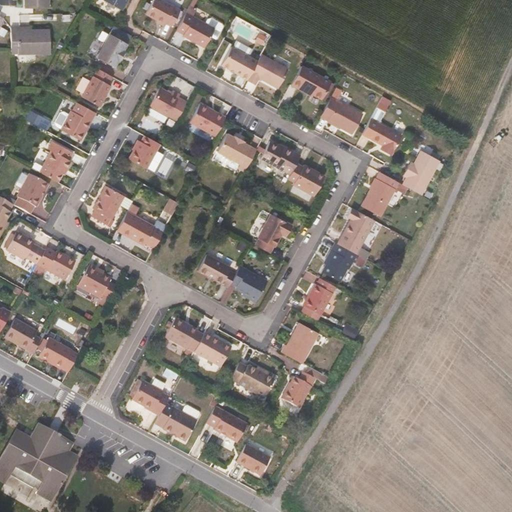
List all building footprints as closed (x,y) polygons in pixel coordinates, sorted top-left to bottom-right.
[(25,0),(25,8),(48,8),(47,0),(25,0)] [(115,10),(116,7),(122,10),(127,0),(103,0),(109,3),(107,5),(115,10)] [(172,25),(180,9),(163,0),(152,0),(146,13),(164,23),(165,21),(172,25)] [(205,47),(215,28),(194,16),(183,35),(205,47)] [(50,53),(50,30),(31,30),(31,26),(10,27),(11,53),(50,53)] [(120,59),(120,58),(124,60),(127,54),(124,52),(125,50),(124,50),(127,43),(110,33),(106,42),(103,41),(100,46),(103,48),(98,57),(114,66),(118,59),(120,59)] [(248,79),(258,60),(231,46),(222,63),(248,79)] [(279,87),(289,68),(262,54),(258,60),(248,79),(248,80),(256,84),(260,77),(279,87)] [(323,98),(332,81),(303,65),(293,83),(307,92),(308,90),(323,98)] [(82,95),(100,104),(102,106),(109,94),(104,91),(113,75),(97,67),(82,95)] [(321,115),(329,119),(328,121),(341,128),(342,126),(354,132),(365,111),(339,96),(344,87),(338,84),(321,115)] [(150,104),(169,114),(177,120),(188,101),(179,96),(180,93),(173,89),(171,92),(161,86),(150,104)] [(81,139),(96,112),(78,101),(73,110),(72,109),(61,128),(81,139)] [(226,117),(213,109),(200,102),(189,121),(216,135),(226,117)] [(393,153),(404,134),(381,121),(373,136),(384,143),(382,147),(393,153)] [(257,149),(244,142),(244,140),(234,134),(233,136),(226,132),(216,150),(247,167),(257,149)] [(146,167),(160,143),(145,134),(141,140),(139,139),(129,158),(146,167)] [(65,174),(73,160),(70,158),(74,152),(50,139),(46,148),(50,150),(42,166),(38,164),(35,170),(58,182),(63,172),(65,174)] [(297,161),(301,153),(285,145),(285,146),(271,139),(261,156),(291,172),(297,161)] [(422,193),(440,159),(422,150),(413,165),(410,162),(404,174),(407,176),(403,183),(408,186),(422,193)] [(314,194),(326,174),(305,163),(304,165),(297,161),(291,172),(288,177),(294,181),(293,183),(314,194)] [(381,171),(378,177),(375,177),(369,187),(372,188),(363,204),(381,214),(397,187),(405,191),(408,186),(403,183),(381,171)] [(37,206),(45,190),(49,183),(30,173),(18,195),(19,197),(15,204),(30,213),(35,205),(37,206)] [(111,217),(120,203),(128,208),(131,203),(133,200),(106,184),(93,207),(96,208),(92,215),(107,224),(110,217),(111,217)] [(6,220),(11,211),(10,210),(14,203),(0,196),(0,237),(9,222),(6,220)] [(179,201),(171,197),(170,199),(164,209),(172,214),(179,201)] [(128,208),(118,226),(117,229),(130,237),(143,244),(144,242),(154,247),(166,225),(156,219),(153,225),(133,214),(137,207),(131,203),(128,208)] [(356,253),(374,219),(348,205),(344,212),(353,218),(349,224),(348,223),(337,242),(356,253)] [(286,234),(292,223),(271,212),(257,236),(258,238),(255,243),(269,251),(273,244),(274,245),(281,232),(286,234)] [(45,249),(34,243),(35,242),(17,232),(8,249),(25,259),(27,256),(38,262),(45,249)] [(65,279),(76,260),(68,256),(67,257),(57,251),(56,253),(46,247),(45,249),(38,262),(37,264),(65,279)] [(339,280),(346,267),(348,268),(352,260),(331,248),(327,255),(329,257),(322,270),(339,280)] [(229,266),(206,253),(197,269),(228,286),(231,281),(234,274),(227,270),(229,266)] [(112,278),(103,272),(104,271),(90,263),(78,285),(101,297),(103,295),(109,298),(116,285),(110,281),(112,278)] [(255,301),(266,280),(239,265),(234,274),(231,281),(237,284),(235,287),(248,294),(247,297),(255,301)] [(129,284),(132,279),(126,276),(123,280),(129,284)] [(320,314),(335,286),(320,278),(316,283),(315,283),(303,304),(320,314)] [(0,330),(1,331),(12,310),(4,306),(2,308),(0,307),(0,330)] [(194,350),(203,332),(197,329),(198,328),(185,321),(184,322),(174,317),(164,336),(187,348),(188,347),(194,350)] [(37,335),(39,331),(16,318),(5,337),(34,353),(42,338),(37,335)] [(302,362),(319,332),(300,321),(287,343),(286,343),(281,350),(302,362)] [(220,366),(230,347),(218,341),(219,339),(204,331),(203,332),(194,350),(193,351),(220,366)] [(78,353),(72,350),(73,348),(50,336),(40,356),(62,369),(63,367),(69,371),(78,353)] [(275,376),(265,371),(257,366),(256,369),(248,365),(247,366),(238,362),(230,377),(238,382),(237,383),(263,397),(275,376)] [(279,397),(282,398),(301,408),(317,379),(303,372),(299,378),(294,376),(290,382),(288,381),(279,397)] [(141,406),(148,411),(158,416),(165,403),(168,397),(160,392),(164,386),(153,380),(149,386),(139,380),(128,399),(141,406)] [(161,429),(170,434),(175,437),(184,442),(199,414),(199,413),(198,411),(188,406),(184,407),(181,412),(165,403),(158,416),(154,423),(162,428),(161,429)] [(246,423),(215,405),(206,422),(214,427),(213,429),(236,441),(246,423)] [(66,477),(77,458),(68,453),(72,445),(34,425),(25,440),(14,433),(0,456),(0,477),(9,482),(12,478),(23,484),(35,491),(33,496),(50,505),(62,484),(66,477)] [(260,475),(270,457),(246,444),(236,462),(260,475)]
